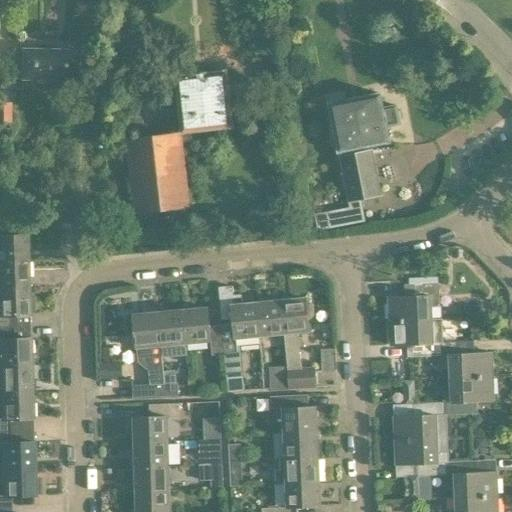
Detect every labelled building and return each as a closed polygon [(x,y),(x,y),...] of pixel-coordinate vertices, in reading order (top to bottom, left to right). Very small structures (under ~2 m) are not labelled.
[(79,51),(20,50),(20,80),(48,81),(48,92),(62,92),(62,81),(78,81),(79,51)] [(174,80),(180,134),(124,139),(133,214),(190,208),(182,142),(191,141),(190,134),(232,130),(229,109),(240,108),(238,88),(227,89),(226,74),(174,80)] [(0,88),(12,88),(12,76),(0,76),(0,88)] [(99,78),(98,78),(86,78),(86,90),(99,90),(99,78)] [(358,155),(357,150),(389,144),(386,129),(400,126),(397,107),(383,110),(381,96),(329,106),(338,154),(344,153),(345,158),(339,159),(347,203),(379,197),(371,153),(358,155)] [(0,123),(9,123),(10,103),(0,102),(0,123)] [(0,263),(26,262),(25,236),(10,236),(10,224),(0,223),(0,263)] [(0,290),(27,289),(26,262),(0,263),(0,290)] [(388,322),(430,320),(429,296),(438,296),(437,283),(408,284),(408,297),(387,298),(388,322)] [(27,289),(0,290),(0,327),(28,327),(27,314),(32,313),(34,311),(34,303),(31,300),(27,300),(27,289)] [(286,376),(287,389),(314,388),(313,367),(301,367),(300,348),(302,346),(301,338),(298,336),(298,333),(308,332),(307,319),(311,318),(314,315),(313,305),(309,302),(305,302),(305,299),(280,301),(283,334),(284,334),(287,368),(286,368),(286,375),(286,376)] [(255,303),(258,337),(283,334),(280,301),(255,303)] [(244,391),(243,377),(242,377),(239,346),(259,344),(258,337),(255,303),(230,306),(232,324),(220,325),(223,355),(227,392),(244,391)] [(210,356),(223,355),(220,325),(208,326),(206,308),(181,311),(184,344),(209,342),(210,356)] [(184,344),(181,311),(156,313),(160,346),(161,358),(185,356),(184,344)] [(156,313),(131,316),(134,349),(136,348),(138,362),(146,369),(148,369),(150,385),(132,386),(133,398),(161,397),(160,384),(163,384),(161,358),(160,346),(156,313)] [(430,320),(388,322),(389,346),(406,345),(406,357),(439,356),(439,343),(443,342),(443,337),(440,334),(431,335),(430,320)] [(28,327),(0,327),(0,366),(29,365),(28,327)] [(439,343),(439,356),(448,355),(449,379),(491,377),(490,353),(474,354),(474,341),(443,342),(439,343)] [(322,352),(323,369),(335,368),(334,351),(322,352)] [(118,379),(118,363),(109,363),(103,363),(101,363),(101,379),(118,379)] [(0,393),(30,392),(29,365),(0,366),(0,393)] [(269,390),(287,389),(286,376),(268,377),(269,390)] [(442,415),(477,414),(476,406),(488,406),(490,401),(492,401),(491,377),(449,379),(450,402),(441,402),(442,415)] [(164,384),(163,384),(160,384),(161,397),(177,397),(177,384),(164,384)] [(0,431),(8,431),(8,420),(31,419),(30,392),(0,393),(0,431)] [(281,409),(282,433),(316,431),(314,406),(307,407),(307,395),(269,396),(270,409),(281,409)] [(392,417),(393,440),(435,439),(435,426),(443,426),(442,415),(441,402),(408,404),(409,416),(392,417)] [(132,417),(133,442),(166,441),(165,417),(178,417),(178,403),(148,404),(148,416),(132,417)] [(509,421),(501,421),(502,433),(510,433),(509,421)] [(8,431),(0,431),(0,469),(33,469),(32,442),(8,443),(8,431)] [(274,458),(279,458),(284,458),(317,456),(316,431),(282,433),(273,433),(274,458)] [(482,438),(473,438),(473,448),(483,447),(482,438)] [(209,464),(221,464),(220,439),(207,440),(209,464)] [(435,439),(393,440),(395,464),(411,464),(411,476),(445,475),(444,462),(448,462),(447,452),(436,453),(435,439)] [(166,441),(133,442),(134,467),(167,466),(166,441)] [(227,445),(228,461),(240,460),(239,444),(227,445)] [(318,481),(317,456),(284,458),(279,458),(279,470),(275,470),(275,483),(285,483),(318,481)] [(240,460),(228,461),(228,477),(229,487),(242,486),(241,476),(240,460)] [(444,462),(445,475),(453,475),(454,498),(496,496),(495,472),(479,473),(479,460),(448,462),(444,462)] [(221,464),(209,464),(210,490),(223,489),(222,480),(221,464)] [(134,492),(167,491),(167,466),(134,467),(134,492)] [(0,495),(0,508),(10,508),(10,497),(34,496),(33,469),(0,469),(0,481),(0,482),(1,496),(0,495)] [(261,508),(260,511),(290,511),(290,508),(319,506),(318,481),(285,483),(286,507),(261,508)] [(408,490),(408,500),(418,500),(418,490),(408,490)] [(168,511),(167,491),(134,492),(135,511),(168,511)] [(446,511),(497,511),(496,496),(454,498),(455,511),(447,511),(446,511)]
